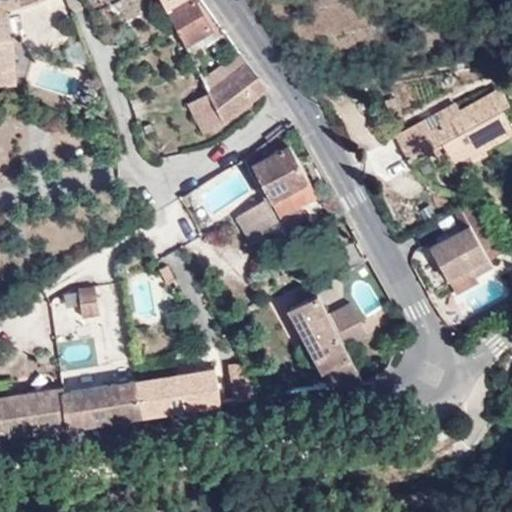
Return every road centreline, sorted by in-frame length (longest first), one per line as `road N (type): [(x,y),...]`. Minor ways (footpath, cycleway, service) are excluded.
road 1 (residential): [(0,454),(380,392),(436,373)]
road 2 (residential): [(227,0),(355,196),(417,311),(436,373)]
